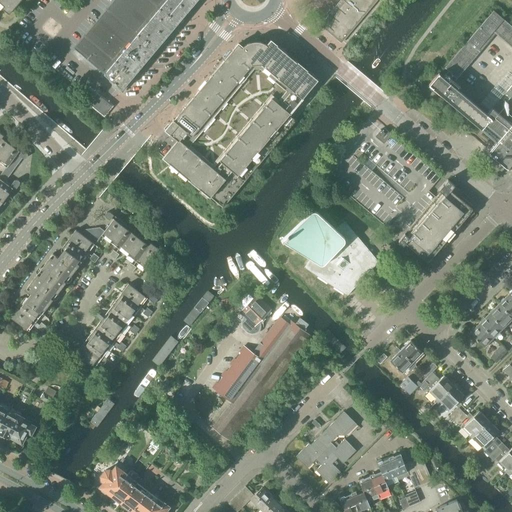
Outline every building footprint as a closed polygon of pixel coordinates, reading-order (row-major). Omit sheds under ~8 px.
[(0,0),(0,2),(4,6),(2,8),(9,14),(21,0),(0,0)] [(146,20),(163,0),(113,0),(74,48),(81,54),(91,62),(103,73),(114,60),(125,47),(146,20)] [(166,37),(188,11),(174,0),(163,0),(146,20),(166,37)] [(174,0),(188,11),(197,0),(174,0)] [(359,20),(367,10),(355,0),(345,0),(341,5),(359,20)] [(355,0),(367,10),(375,0),(355,0)] [(350,30),(359,20),(341,5),(332,16),(350,30)] [(511,26),(494,11),(445,68),(448,71),(443,77),(439,73),(429,85),(433,88),(481,128),(480,128),(496,142),(489,151),(488,151),(487,152),(491,155),(494,157),(491,160),(499,166),(501,163),(507,169),(508,168),(508,167),(511,162),(511,85),(505,93),(511,98),(511,123),(511,124),(493,108),(487,114),(458,89),(460,87),(454,82),(457,79),(495,34),(511,47),(511,26)] [(341,41),(350,30),(332,16),(325,25),(332,31),(331,33),(341,41)] [(144,63),(166,37),(146,20),(125,47),(144,63)] [(173,121),(163,132),(175,141),(161,155),(223,207),(296,120),(289,114),(318,80),(313,75),(277,45),(272,42),(268,47),(267,46),(268,46),(267,45),(265,44),(265,45),(256,42),(256,41),(253,41),(253,42),(245,46),(244,46),(243,46),(242,48),(242,49),(237,45),(233,49),(174,120),(173,119),(172,120),(173,121)] [(122,90),(144,63),(125,47),(103,73),(122,90)] [(98,95),(93,102),(111,117),(117,110),(98,95)] [(384,142),(391,134),(385,129),(383,131),(381,129),(377,133),(378,134),(376,136),(383,142),(384,142)] [(0,210),(15,190),(4,182),(23,158),(24,158),(25,158),(26,158),(27,158),(27,157),(28,157),(28,156),(28,155),(28,154),(27,153),(0,133),(0,162),(6,167),(0,175),(0,210)] [(479,168),(477,169),(481,172),(482,174),(485,170),(481,165),(479,168)] [(454,186),(454,185),(448,179),(439,190),(445,195),(409,237),(406,235),(400,242),(403,245),(405,243),(427,262),(445,241),(455,230),(472,209),(454,194),(458,189),(454,186)] [(160,250),(116,216),(111,213),(110,212),(108,212),(107,212),(106,213),(105,214),(105,215),(105,216),(106,218),(112,222),(105,231),(102,236),(145,269),(160,250)] [(335,229),(319,214),(318,213),(317,212),(316,212),(315,212),(314,212),(313,212),(312,212),(311,212),(310,213),(309,214),(287,234),(280,241),(282,242),(283,241),(311,259),(306,265),(306,264),(304,267),(347,295),(355,283),(364,273),(378,261),(345,221),(335,229)] [(102,236),(105,231),(100,228),(86,229),(82,234),(95,244),(102,236)] [(95,244),(82,234),(76,230),(62,248),(65,250),(58,258),(53,253),(26,289),(32,293),(26,301),(23,299),(10,317),(29,331),(36,322),(38,320),(95,244)] [(114,250),(110,256),(115,260),(119,254),(114,250)] [(95,263),(99,257),(94,253),(90,259),(95,263)] [(131,263),(127,269),(132,273),(136,268),(131,263)] [(253,266),(248,270),(265,289),(270,285),(253,266)] [(154,268),(150,273),(156,277),(159,272),(154,268)] [(155,304),(158,300),(142,287),(138,291),(128,283),(75,353),(85,361),(82,365),(99,377),(102,373),(94,368),(147,298),(155,304)] [(209,292),(186,323),(193,329),(217,298),(209,292)] [(511,316),(511,297),(508,294),(499,303),(511,316)] [(261,325),(260,321),(269,311),(255,297),(239,313),(240,315),(238,317),(242,322),(242,325),(243,328),(246,331),(249,333),(252,334),(256,334),(258,333),(261,330),(261,325)] [(229,314),(233,310),(224,300),(220,304),(229,314)] [(503,327),(511,318),(511,316),(499,303),(489,313),(503,327)] [(148,317),(153,312),(147,308),(143,313),(148,317)] [(494,337),(503,327),(489,313),(479,323),(494,337)] [(290,320),(288,322),(281,317),(255,351),(256,352),(255,354),(244,346),(239,352),(241,354),(237,359),(235,358),(231,364),(233,365),(228,371),(226,370),(221,376),(223,377),(219,383),(217,381),(212,388),(222,396),(214,406),(222,411),(211,426),(231,441),(310,335),(290,320)] [(38,320),(36,322),(39,325),(37,328),(43,332),(47,326),(38,320)] [(484,347),(494,337),(479,323),(470,333),(484,347)] [(135,334),(139,329),(134,325),(130,330),(135,334)] [(328,328),(318,336),(335,356),(345,348),(328,328)] [(179,329),(154,362),(162,368),(187,335),(179,329)] [(400,350),(412,362),(422,352),(410,340),(400,350)] [(122,352),(127,346),(121,342),(117,348),(122,352)] [(496,354),(492,358),(496,362),(508,351),(502,345),(494,353),(496,354)] [(400,350),(398,348),(394,352),(397,354),(390,360),(402,372),(412,362),(400,350)] [(387,357),(383,354),(377,361),(380,364),(387,357)] [(109,369),(113,363),(108,359),(104,365),(109,369)] [(511,378),(511,377),(511,359),(502,369),(511,378)] [(427,377),(437,367),(433,363),(423,373),(427,377)] [(424,390),(432,382),(435,379),(437,377),(432,372),(419,386),(424,390)] [(148,373),(128,399),(134,404),(154,378),(148,373)] [(437,402),(454,385),(444,376),(438,382),(435,379),(432,382),(435,384),(429,390),(435,397),(434,400),(437,402)] [(410,395),(418,387),(408,377),(400,385),(410,395)] [(162,390),(167,384),(160,379),(156,385),(162,390)] [(461,405),(458,401),(463,395),(454,385),(437,402),(439,405),(442,404),(448,410),(455,404),(458,407),(459,407),(461,405)] [(51,404),(54,398),(44,393),(41,399),(51,404)] [(108,400),(92,421),(100,428),(117,407),(108,400)] [(463,411),(459,407),(458,407),(449,416),(453,420),(463,411)] [(316,470),(329,483),(341,472),(335,466),(338,463),(335,460),(338,458),(343,463),(356,450),(345,439),(339,444),(336,441),(333,444),(331,442),(337,435),(339,435),(346,435),(347,434),(357,424),(344,411),(314,441),(310,444),(309,443),(296,456),(307,468),(313,462),(316,465),(319,462),(321,465),(316,470)] [(468,416),(466,415),(463,411),(453,420),(458,425),(467,417),(468,416)] [(472,437),(489,421),(479,411),(473,417),(469,413),(466,415),(468,416),(467,417),(470,419),(464,426),(470,432),(470,435),(472,437)] [(0,431),(10,437),(19,418),(8,412),(0,426),(0,431)] [(31,434),(35,426),(19,418),(10,437),(22,443),(28,432),(31,434)] [(387,430),(391,427),(383,419),(379,422),(387,430)] [(312,422),(318,428),(321,426),(315,420),(312,422)] [(496,440),(493,436),(499,430),(489,421),(472,437),(475,440),(477,439),(484,445),(490,439),(493,442),(494,443),(496,440)] [(161,444),(153,438),(149,443),(157,449),(161,444)] [(498,447),(494,443),(493,442),(484,451),(489,456),(498,447)] [(502,451),(502,450),(498,447),(489,456),(493,460),(498,455),(502,451)] [(507,472),(511,467),(511,447),(508,452),(504,448),(502,450),(502,451),(498,455),(501,459),(499,460),(506,467),(505,470),(507,472)] [(407,471),(405,464),(400,454),(393,456),(393,455),(388,457),(389,458),(396,476),(407,471)] [(421,472),(427,469),(422,457),(416,460),(421,472)] [(385,480),(396,476),(389,458),(382,461),(382,460),(377,462),(382,474),(385,480)] [(415,474),(421,472),(416,460),(410,462),(415,474)] [(410,477),(415,474),(410,462),(405,464),(407,471),(410,477)] [(112,495),(127,474),(116,466),(113,471),(111,469),(106,471),(102,475),(102,479),(105,481),(101,486),(102,487),(102,490),(105,493),(108,492),(112,495)] [(425,483),(431,481),(432,480),(427,469),(421,472),(425,483)] [(420,485),(425,483),(421,472),(415,474),(420,485)] [(385,480),(382,474),(376,477),(374,473),(370,475),(378,493),(389,489),(385,480)] [(122,503),(137,482),(127,474),(112,495),(112,498),(116,501),(119,500),(122,503)] [(414,488),(420,485),(415,474),(410,477),(414,488)] [(378,493),(370,475),(370,476),(363,479),(363,478),(358,480),(363,492),(366,498),(368,502),(379,497),(378,493)] [(132,511),(148,490),(137,482),(122,503),(123,503),(123,506),(126,508),(129,508),(132,511)] [(260,508),(273,496),(267,490),(265,491),(262,488),(251,499),(260,508)] [(147,511),(158,498),(148,490),(132,511),(133,511),(132,511),(147,511)] [(236,495),(245,504),(249,500),(241,491),(236,495)] [(366,498),(363,492),(357,494),(356,491),(351,493),(351,494),(358,511),(370,507),(368,502),(366,498)] [(405,498),(408,507),(420,502),(416,491),(404,495),(405,498)] [(345,511),(356,511),(358,511),(351,494),(345,497),(344,496),(340,497),(345,511)] [(241,508),(245,504),(236,495),(232,499),(241,508)] [(263,511),(274,511),(282,505),(276,499),(274,501),(272,498),(273,496),(260,508),(263,511)] [(164,511),(169,506),(158,498),(147,511),(164,511)] [(403,509),(408,507),(405,498),(399,500),(403,509)] [(236,511),(237,511),(241,508),(232,499),(228,503),(236,511)] [(336,511),(342,507),(334,499),(328,504),(336,511)] [(468,511),(468,510),(464,511),(461,511),(456,500),(436,508),(437,511),(468,511)]
